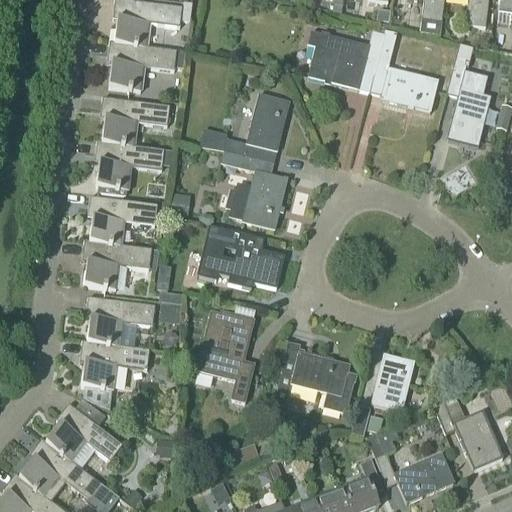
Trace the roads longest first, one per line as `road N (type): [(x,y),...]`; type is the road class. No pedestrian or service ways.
road 1 (residential): [(492,287),(425,316),(384,320),(319,299),(308,284),(318,236),(337,200),(359,190),(422,212),(476,266)]
road 2 (residential): [(0,434),(40,381),(54,337),(58,203),(80,0)]
